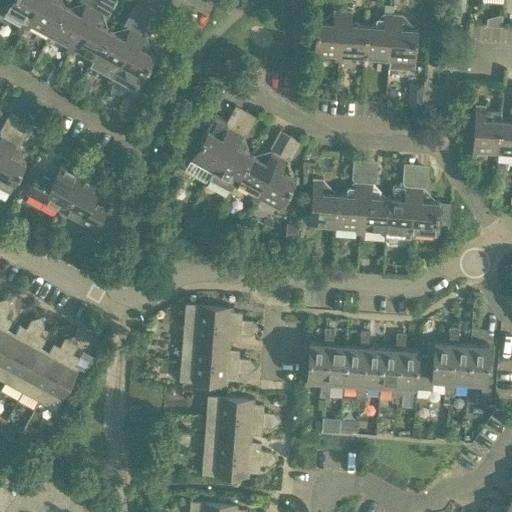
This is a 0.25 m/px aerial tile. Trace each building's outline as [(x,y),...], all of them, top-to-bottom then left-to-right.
[(21,24),(24,26),(38,0),(8,0),(4,8),(24,18),(21,24)] [(38,0),(24,26),(28,27),(31,22),(49,32),(65,3),(59,0),(38,0)] [(65,48),(68,50),(95,0),(82,0),(84,1),(79,11),(65,3),(49,32),(68,43),(65,48)] [(75,46),(94,57),(110,28),(95,20),(100,10),(107,14),(114,0),(95,0),(68,50),(72,52),(75,46)] [(124,22),(129,25),(124,35),(110,28),(94,57),(90,65),(111,77),(148,9),(135,1),(124,22)] [(338,59),(342,7),(333,7),(332,19),(315,18),(313,52),(334,53),(334,59),(338,59)] [(342,7),(338,59),(343,60),(343,54),(364,55),(367,21),(351,21),(352,8),(342,7)] [(111,77),(134,89),(154,52),(139,43),(145,33),(139,29),(149,9),(148,9),(111,77)] [(367,21),(364,55),(385,56),(385,63),(389,63),(393,11),(384,10),(383,22),(367,21)] [(417,27),(401,25),(402,12),(393,11),(389,63),(388,66),(414,68),(417,27)] [(180,26),(169,19),(164,27),(176,34),(180,26)] [(337,73),(322,71),(320,95),(335,96),(337,73)] [(424,81),(410,80),(409,100),(423,101),(424,81)] [(477,149),(498,151),(500,117),(501,117),(501,108),(484,107),(485,103),(475,102),(472,154),(477,155),(477,149)] [(208,176),(209,174),(245,108),(235,103),(225,121),(226,126),(221,135),(206,127),(183,169),(205,181),(208,176)] [(500,117),(498,151),(511,151),(511,104),(509,104),(509,117),(501,117),(500,117)] [(256,114),(245,108),(209,174),(208,176),(230,189),(235,181),(251,152),(237,144),(243,134),(246,132),(256,114)] [(0,151),(19,117),(8,111),(0,124),(0,151)] [(30,123),(19,117),(0,151),(0,183),(10,189),(25,160),(10,152),(15,142),(21,139),(30,123)] [(255,154),(251,152),(235,181),(230,189),(240,194),(244,186),(253,191),(250,197),(254,199),(290,133),(279,127),(269,145),(271,150),(255,154)] [(290,133),(254,199),(257,200),(260,195),(280,206),(296,178),(281,169),(287,159),(292,156),(301,140),(290,133)] [(378,178),(379,157),(353,156),(353,178),(378,178)] [(60,208),(80,172),(61,161),(55,173),(40,165),(27,190),(60,208)] [(99,182),(80,172),(60,208),(93,226),(115,186),(100,178),(99,182)] [(392,195),(388,195),(386,229),(385,234),(411,236),(415,184),(415,174),(403,173),(402,183),(393,183),(392,195)] [(314,223),(336,225),(338,191),(322,190),(323,177),(313,176),(309,229),(314,229),(314,223)] [(354,192),(338,191),(336,225),(356,226),(356,232),(360,233),(363,180),(355,179),(354,192)] [(363,180),(360,233),(364,233),(364,227),(386,229),(388,195),(373,193),(373,181),(363,180)] [(424,185),(415,184),(411,236),(415,236),(415,231),(437,233),(437,221),(449,222),(451,200),(439,199),(439,198),(423,197),(424,185)] [(10,306),(7,296),(0,308),(0,347),(10,329),(6,327),(10,319),(4,315),(10,306)] [(184,320),(258,327),(259,326),(251,318),(241,317),(242,311),(233,310),(233,305),(186,301),(184,320)] [(10,329),(0,347),(0,377),(4,380),(41,314),(30,317),(25,326),(19,323),(14,332),(10,329)] [(44,325),(41,314),(4,380),(21,389),(44,348),(40,346),(45,337),(39,334),(44,325)] [(249,333),(258,327),(184,320),(183,339),(230,343),(231,338),(240,339),(240,332),(249,333)] [(454,383),(468,384),(471,342),(458,341),(459,326),(450,325),(449,340),(453,341),(450,382),(454,383)] [(325,383),(329,383),(343,384),(346,343),(332,342),(333,327),(325,326),(324,341),(328,342),(325,383)] [(365,386),(379,387),(382,345),(368,344),(369,330),(361,329),(360,344),(364,344),(361,385),(365,386)] [(397,388),(401,389),(416,390),(416,386),(419,352),(419,348),(405,347),(406,332),(397,332),(396,347),(400,347),(397,388)] [(44,348),(21,389),(38,398),(75,333),(64,336),(58,345),(53,342),(48,350),(44,348)] [(75,333),(38,398),(56,408),(79,367),(74,364),(78,356),(72,352),(77,343),(75,333)] [(230,348),(230,343),(183,339),(181,358),(255,365),(248,356),(238,356),(239,349),(230,348)] [(453,341),(449,340),(434,339),(433,353),(419,352),(416,386),(432,387),(433,382),(446,383),(445,395),(453,395),(454,383),(450,382),(453,341)] [(328,396),(329,383),(325,383),(328,342),(324,341),(310,340),(307,381),(321,382),(320,395),(328,396)] [(471,342),(468,384),(481,385),(480,397),(490,398),(491,384),(487,384),(490,343),(471,342)] [(346,343),(343,384),(357,385),(356,398),(364,398),(365,386),(361,385),(364,344),(360,344),(346,343)] [(382,345),(379,387),(393,388),(392,400),(400,401),(401,389),(397,388),(400,347),(396,347),(382,345)] [(248,371),(255,365),(181,358),(180,378),(227,382),(228,376),(236,377),(237,371),(248,371)] [(207,394),(206,413),(280,419),(273,410),(263,410),(263,403),(254,402),(254,397),(207,394)] [(141,405),(129,404),(128,416),(140,417),(141,405)] [(280,419),(206,413),(204,433),(252,436),(252,431),(261,432),(262,425),(272,426),(280,419)] [(322,418),(322,429),(334,430),(334,419),(322,418)] [(340,420),(339,430),(352,431),(353,421),(340,420)] [(204,433),(203,452),(277,458),(269,449),(260,448),(261,442),(251,441),(252,436),(204,433)] [(269,464),(277,458),(203,452),(201,472),(249,475),(249,470),(258,471),(259,463),(269,464)] [(0,510),(14,493),(0,483),(0,510)] [(501,511),(511,511),(511,497),(504,508),(493,501),(489,508),(494,511),(500,511),(501,511)] [(190,499),(189,511),(246,511),(247,508),(237,507),(238,502),(190,499)]
